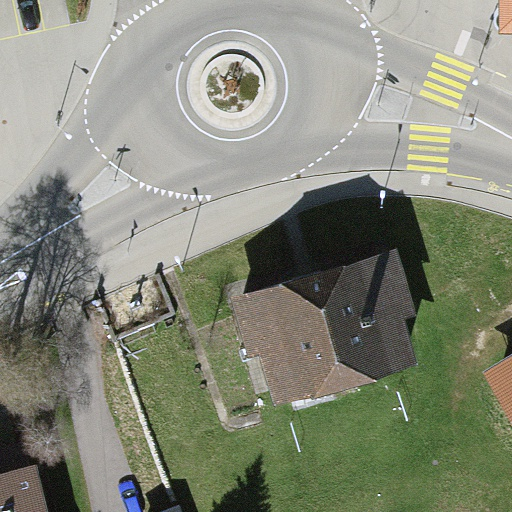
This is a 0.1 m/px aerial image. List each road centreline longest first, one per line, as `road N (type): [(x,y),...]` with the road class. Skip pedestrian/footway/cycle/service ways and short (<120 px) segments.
road 1 (primary): [(511,122),(408,66),(304,36)]
road 2 (primary): [(0,267),(204,173)]
road 3 (primary): [(297,144),(511,153)]
road 4 (primary): [(137,93),(0,242)]
